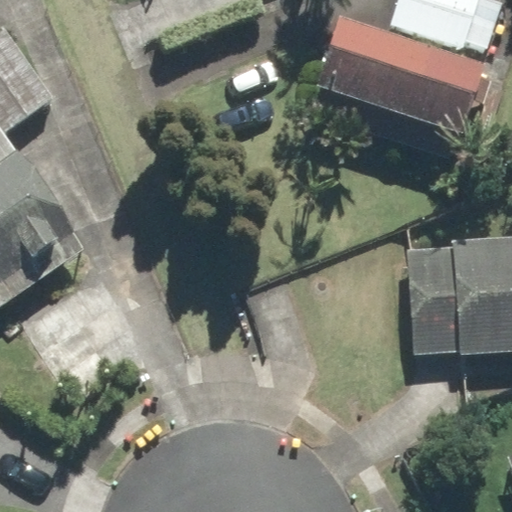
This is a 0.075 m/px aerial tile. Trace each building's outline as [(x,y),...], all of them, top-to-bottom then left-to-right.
[(511,0),(402,0),(390,43),(495,73),(511,11),(511,0)] [(346,30),(323,112),(480,156),(503,75),(495,73),(390,43),(346,30)] [(12,32),(0,40),(0,246),(48,216),(60,208),(14,136),(60,106),(12,32)] [(48,216),(0,246),(0,313),(79,263),(48,216)] [(511,249),(409,254),(413,366),(511,362),(511,249)]
